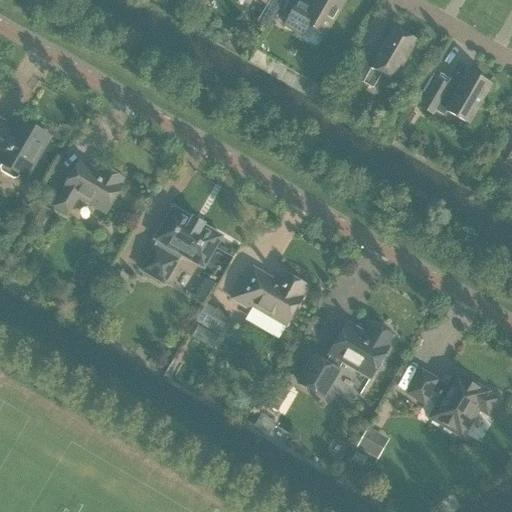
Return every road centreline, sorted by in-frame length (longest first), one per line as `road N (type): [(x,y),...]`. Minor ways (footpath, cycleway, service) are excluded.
road 1 (residential): [(511,324),(0,26)]
road 2 (residential): [(511,61),(405,0)]
